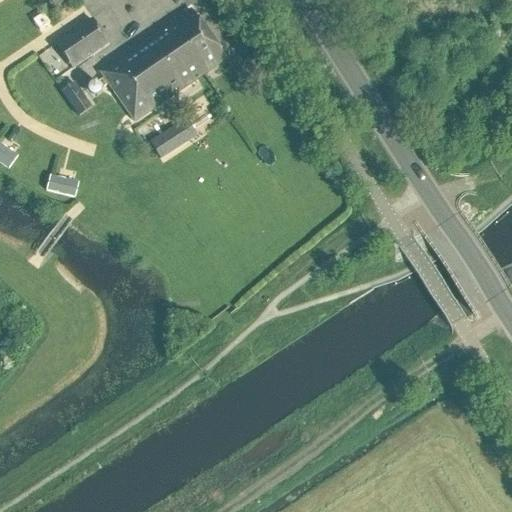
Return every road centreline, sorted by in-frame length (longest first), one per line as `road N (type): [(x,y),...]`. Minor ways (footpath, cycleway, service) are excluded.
road 1 (primary): [(511,326),(308,0)]
road 2 (track): [(469,338),(213,511)]
